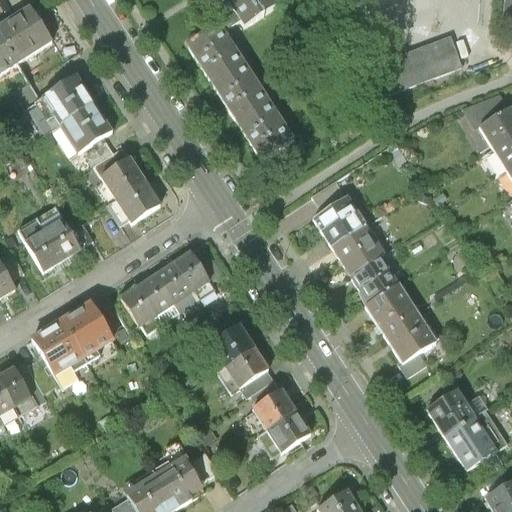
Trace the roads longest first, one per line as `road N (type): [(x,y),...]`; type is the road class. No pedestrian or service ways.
road 1 (tertiary): [(373,430),(222,201)]
road 2 (residential): [(0,336),(222,201)]
road 3 (tertiary): [(222,201),(90,0)]
road 4 (residential): [(373,430),(239,511)]
